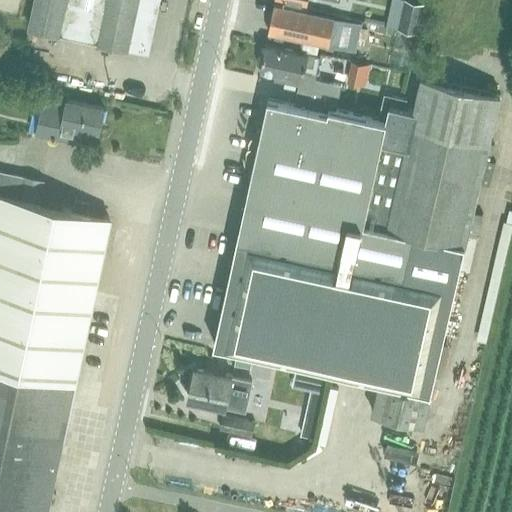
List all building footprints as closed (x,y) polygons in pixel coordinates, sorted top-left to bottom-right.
[(149,52),(159,0),(35,0),(29,26),(149,52)] [(416,0),(402,0),(396,28),(416,32),(423,1),(416,0)] [(268,31),(329,45),(356,51),(362,23),(274,4),(268,31)] [(299,84),(297,91),(339,101),(343,87),(336,85),(337,82),(315,77),(321,55),(266,43),(261,68),(276,71),(274,78),(299,84)] [(53,74),(69,78),(72,67),(56,63),(53,74)] [(379,118),(338,108),(339,101),(297,91),(294,103),(268,98),(262,128),(258,127),(255,141),(259,142),(237,237),(238,237),(215,343),(334,370),(380,379),(372,412),(425,424),(456,287),(466,243),(468,237),(473,211),(500,93),(421,75),(413,111),(404,110),(407,97),(385,93),(379,118)] [(79,126),(100,130),(105,106),(67,98),(65,106),(42,101),(36,132),(75,140),(79,126)] [(0,191),(0,511),(44,511),(108,214),(37,198),(0,191)] [(482,213),(473,211),(468,237),(476,238),(482,213)] [(501,238),(506,218),(497,216),(492,236),(501,238)] [(237,356),(235,364),(251,367),(253,359),(237,356)] [(253,380),(234,376),(195,367),(189,397),(246,410),(253,380)] [(326,389),(311,386),(302,433),(317,436),(326,389)] [(250,434),(254,420),(222,413),(219,428),(250,434)]
